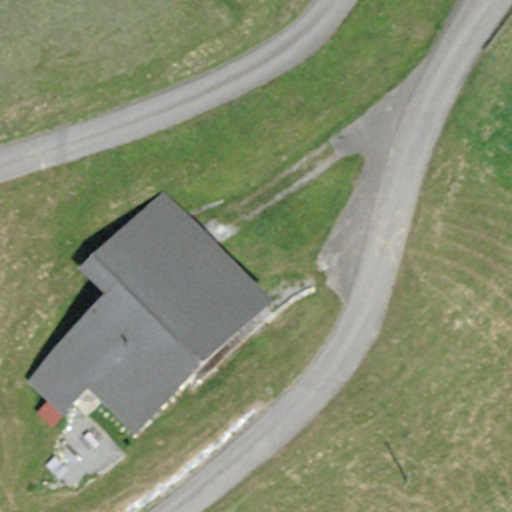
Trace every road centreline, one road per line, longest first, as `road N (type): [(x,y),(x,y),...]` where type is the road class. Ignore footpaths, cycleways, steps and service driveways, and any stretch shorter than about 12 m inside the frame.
road 1 (track): [(491,0),(418,116),(384,260),(335,364),(275,434),(175,511)]
road 2 (track): [(0,165),(121,130),(224,85),(335,0)]
